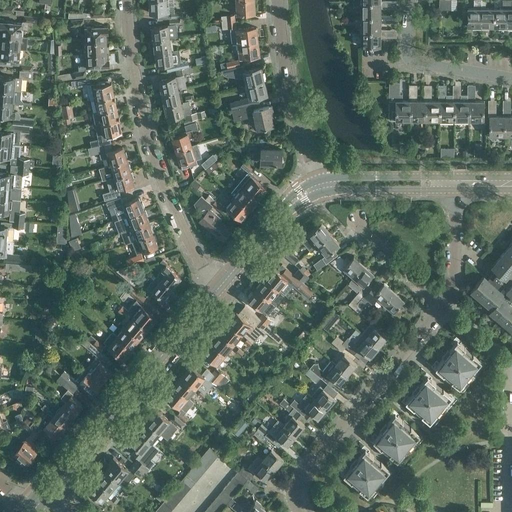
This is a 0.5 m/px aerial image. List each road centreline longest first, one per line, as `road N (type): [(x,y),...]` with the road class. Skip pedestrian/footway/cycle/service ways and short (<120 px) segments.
road 1 (residential): [(227,279),(186,231),(160,172),(140,112),(128,0)]
road 2 (tertiary): [(227,279),(47,490)]
road 3 (residential): [(299,511),(297,476),(441,307)]
road 4 (residential): [(507,511),(510,373),(441,307)]
road 5 (residential): [(276,0),(292,101),(324,185)]
road 6 (residential): [(511,79),(407,62),(411,0)]
road 7 (tertiary): [(324,185),(290,203),(227,279)]
road 8 (tertiary): [(458,183),(324,185)]
road 9 (residential): [(441,307),(359,231),(354,212)]
